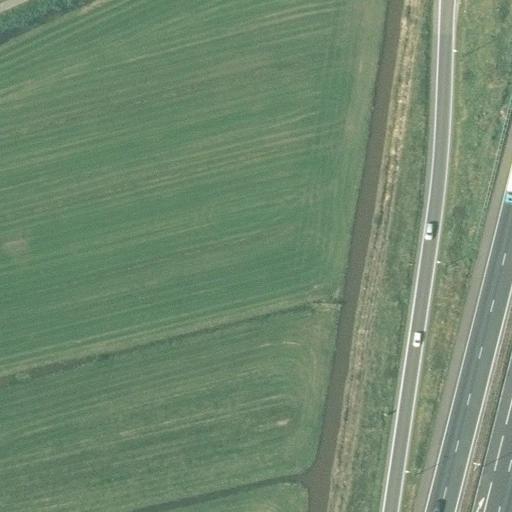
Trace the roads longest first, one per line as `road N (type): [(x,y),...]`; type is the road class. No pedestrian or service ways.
road 1 (motorway): [(466,0),(389,511)]
road 2 (motorway): [(511,222),(439,511)]
